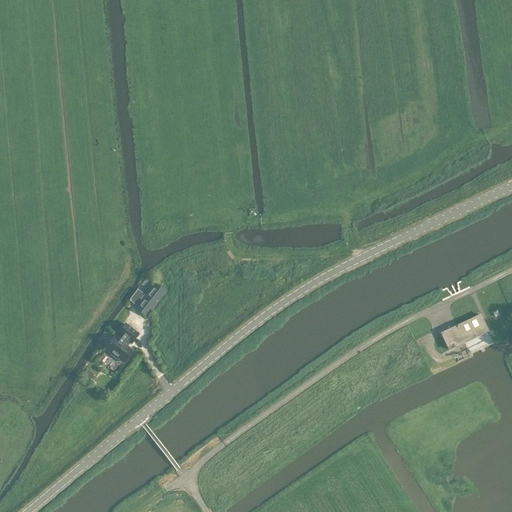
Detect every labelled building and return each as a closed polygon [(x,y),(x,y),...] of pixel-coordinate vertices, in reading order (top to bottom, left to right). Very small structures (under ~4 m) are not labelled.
[(136,306),(134,307),(144,315),(164,289),(154,282),(144,294),(136,306)] [(138,289),(137,289),(129,300),(129,301),(136,306),(144,294),(138,289)] [(481,315),(442,334),(450,349),(466,342),(488,331),(481,315)] [(103,349),(123,364),(133,351),(127,347),(129,344),(131,345),(139,334),(125,323),(117,334),(118,335),(116,338),(113,336),(103,349)] [(488,331),(466,342),(470,352),(471,352),(479,348),(480,349),(482,351),(485,350),(484,347),(484,346),(493,342),(494,341),(488,331)]
